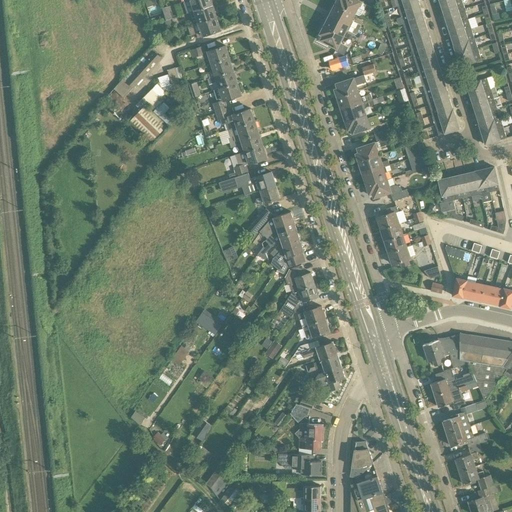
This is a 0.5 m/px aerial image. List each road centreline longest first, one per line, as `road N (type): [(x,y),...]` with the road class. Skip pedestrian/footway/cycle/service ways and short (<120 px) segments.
road 1 (residential): [(243,0),(367,380)]
road 2 (tertiary): [(373,334),(263,0)]
road 3 (residential): [(286,0),(392,328)]
road 4 (residential): [(511,150),(478,152),(429,0)]
road 5 (residential): [(392,328),(452,511)]
road 6 (tertiary): [(431,511),(386,374)]
road 7 (residential): [(367,380),(410,511)]
road 8 (residential): [(336,511),(338,444),(367,380)]
road 9 (residential): [(511,322),(452,311),(392,328)]
